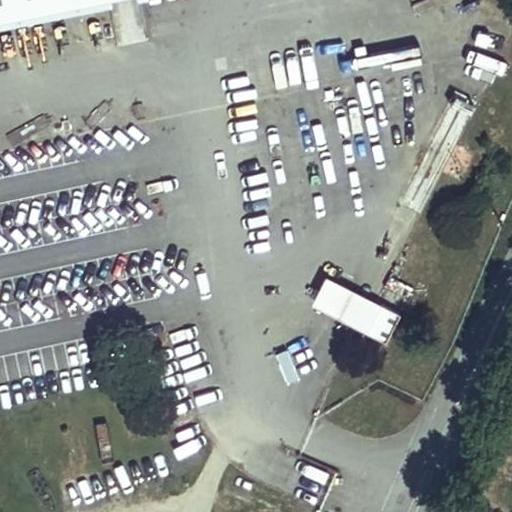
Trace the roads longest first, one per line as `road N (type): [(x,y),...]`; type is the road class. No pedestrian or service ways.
road 1 (unknown): [(432,490),(319,445),(268,401),(245,334),(234,111),(254,68),(260,0)]
road 2 (unclassified): [(424,511),(511,298)]
